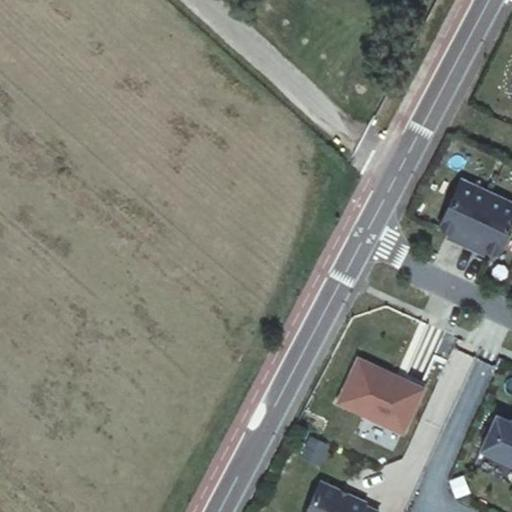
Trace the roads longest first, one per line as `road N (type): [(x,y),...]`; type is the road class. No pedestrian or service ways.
road 1 (residential): [(213,511),(359,234)]
road 2 (residential): [(359,234),(483,0)]
road 3 (residential): [(511,308),(359,234)]
